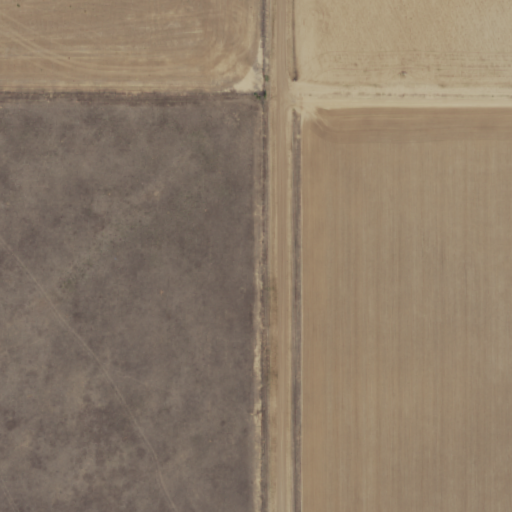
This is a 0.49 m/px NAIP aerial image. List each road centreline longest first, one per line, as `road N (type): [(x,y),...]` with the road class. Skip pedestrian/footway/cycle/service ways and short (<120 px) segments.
road 1 (residential): [(285,511),(285,0)]
road 2 (residential): [(376,511),(378,378),(397,211)]
road 3 (residential): [(285,211),(511,212)]
